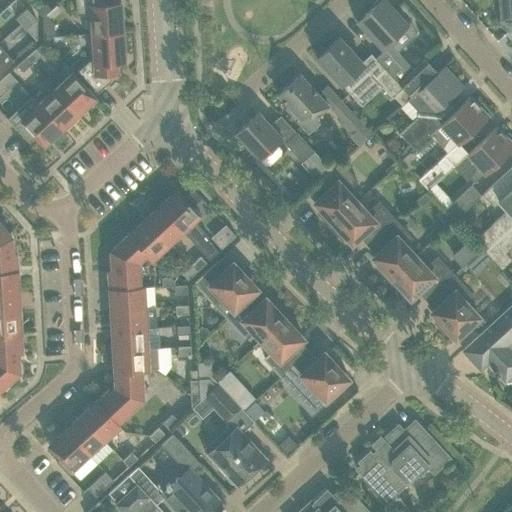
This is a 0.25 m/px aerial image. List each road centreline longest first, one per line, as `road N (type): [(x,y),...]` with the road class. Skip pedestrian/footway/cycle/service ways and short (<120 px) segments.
road 1 (residential): [(416,367),(332,298),(165,117)]
road 2 (residential): [(48,511),(8,465),(4,443),(73,367),(64,208)]
road 3 (residential): [(416,367),(264,511)]
road 4 (residential): [(237,100),(343,0)]
road 5 (residential): [(64,208),(165,117)]
road 6 (residential): [(431,0),(511,93)]
